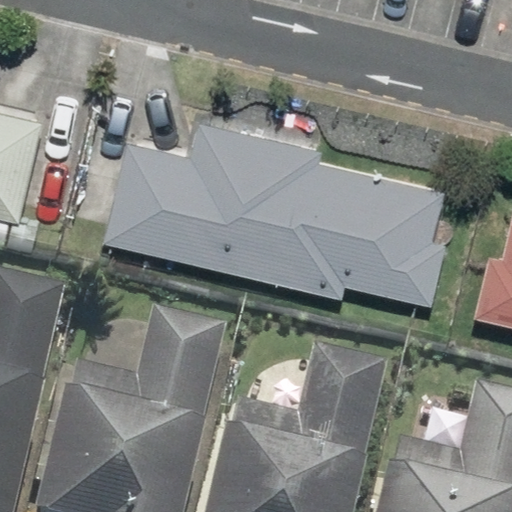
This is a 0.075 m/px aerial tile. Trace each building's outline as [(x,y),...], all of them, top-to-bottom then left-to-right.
[(0,213),(19,218),(43,116),(0,105),(0,213)] [(124,135),(100,238),(342,294),(345,282),(431,302),(446,237),(432,234),(443,186),(317,157),(320,144),(195,115),(187,150),(124,135)] [(511,206),(500,252),(485,249),(470,312),(511,321),(511,206)] [(0,511),(6,511),(59,294),(0,280),(0,511)] [(176,511),(219,334),(144,316),(128,386),(58,369),(24,511),(176,511)] [(346,511),(381,372),(308,354),(291,424),(220,406),(193,511),(346,511)] [(511,511),(511,402),(467,392),(451,460),(382,444),(365,511),(511,511)]
